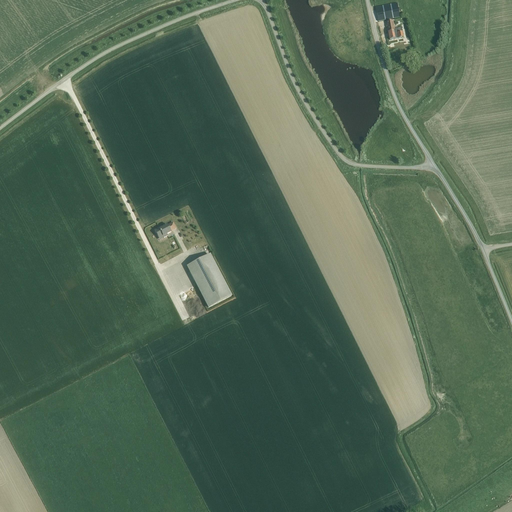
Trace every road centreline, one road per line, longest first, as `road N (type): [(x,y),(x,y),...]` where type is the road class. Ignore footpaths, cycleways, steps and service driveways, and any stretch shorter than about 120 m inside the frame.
road 1 (unclassified): [(434,167),(346,161),(299,94),(260,0)]
road 2 (unclassified): [(234,0),(114,47),(0,127)]
road 3 (unclassified): [(434,167),(394,96),(367,0)]
